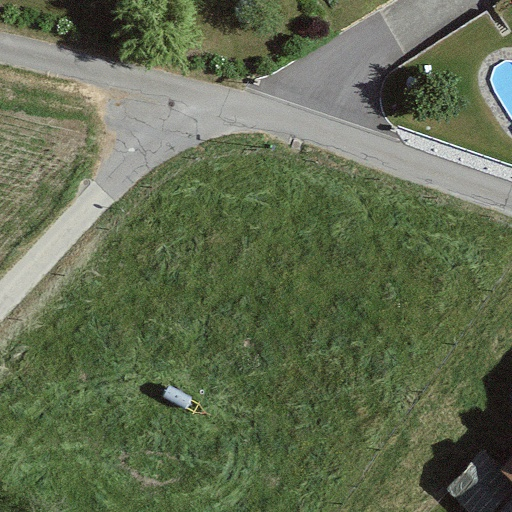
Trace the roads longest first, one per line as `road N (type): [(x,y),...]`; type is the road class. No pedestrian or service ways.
road 1 (residential): [(511,199),(202,100)]
road 2 (track): [(202,100),(0,316)]
road 3 (unclassified): [(202,100),(0,48)]
